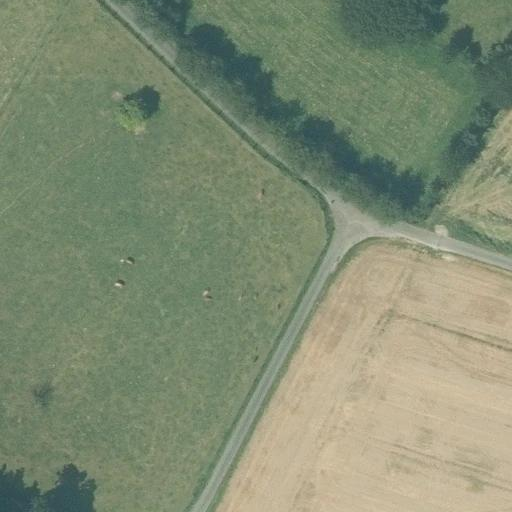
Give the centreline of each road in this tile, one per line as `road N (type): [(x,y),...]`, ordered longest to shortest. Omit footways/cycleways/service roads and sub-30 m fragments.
road 1 (unclassified): [(198,511),(356,206)]
road 2 (unclassified): [(356,206),(271,151),(110,0)]
road 3 (unclassified): [(511,265),(356,206)]
